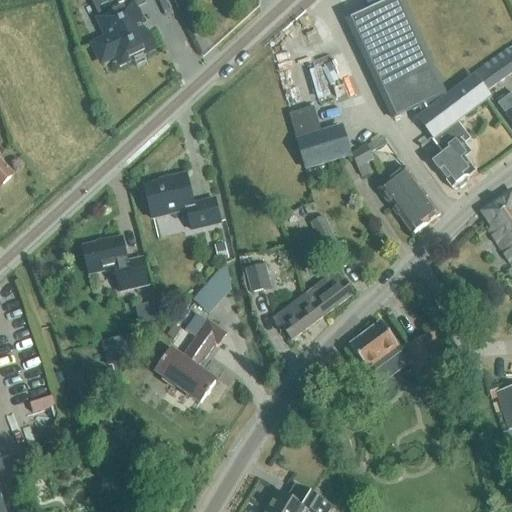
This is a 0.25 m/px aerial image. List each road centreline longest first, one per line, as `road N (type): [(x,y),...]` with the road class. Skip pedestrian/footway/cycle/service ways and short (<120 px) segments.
road 1 (tertiary): [(211,511),(283,396),(344,327),(511,174)]
road 2 (tertiary): [(295,0),(0,271)]
road 3 (unknown): [(318,0),(458,219)]
